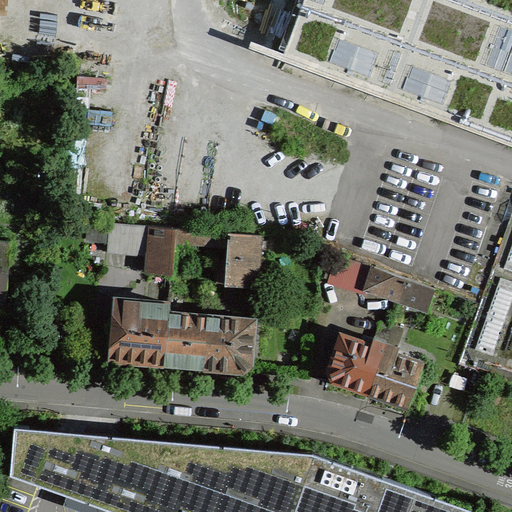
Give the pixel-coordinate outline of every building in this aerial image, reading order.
[(511,0),(292,0),(272,55),(511,144),(511,0)] [(149,255),(152,225),(127,222),(109,220),(109,222),(107,251),(149,255)] [(175,239),(176,227),(176,226),(152,224),(152,225),(149,255),(148,270),(172,272),(175,239)] [(196,241),(213,243),(214,231),(176,227),(175,239),(176,239),(196,241)] [(214,231),(213,243),(227,244),(226,259),(219,259),(219,264),(218,264),(217,281),(256,285),(260,234),(253,233),(214,229),(214,231)] [(0,239),(0,301),(3,302),(9,241),(0,239)] [(368,287),(400,299),(407,278),(374,267),(362,262),(337,255),(329,279),(328,280),(330,280),(341,282),(367,291),(368,287)] [(407,278),(400,299),(428,308),(435,288),(434,288),(407,278)] [(109,356),(164,361),(169,310),(170,302),(114,297),(109,356)] [(164,361),(203,365),(207,319),(206,319),(175,316),(176,310),(170,310),(169,310),(164,361)] [(214,320),(214,314),(207,313),(207,319),(203,365),(242,368),(250,361),(253,324),(251,323),(214,320)] [(329,368),(333,377),(369,390),(386,341),(391,326),(379,322),(374,337),(373,337),(371,343),(341,332),(329,368)] [(398,346),(386,341),(369,390),(409,404),(424,361),(396,352),(398,346)] [(292,511),(314,450),(312,450),(15,423),(11,472),(124,511),(292,511)] [(491,511),(315,451),(314,450),(292,511),(491,511)]
